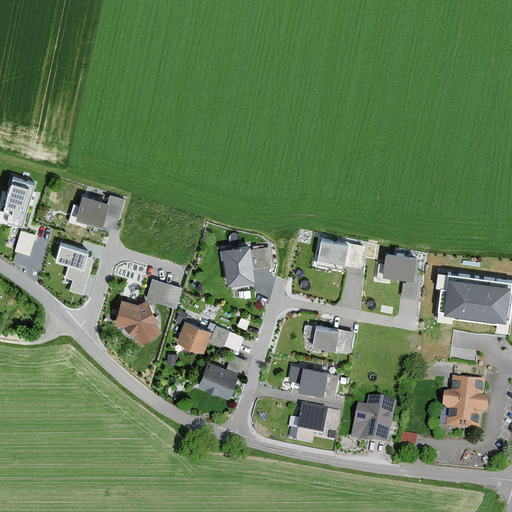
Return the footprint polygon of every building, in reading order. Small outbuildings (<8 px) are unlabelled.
[(35,181),(14,175),(4,209),(10,211),(8,218),(22,223),(35,181)] [(110,195),(108,203),(83,196),(76,219),(103,227),(106,216),(119,219),(124,199),(110,195)] [(21,228),(15,249),(30,254),(37,233),(21,228)] [(348,242),(322,237),(318,256),(344,261),(348,242)] [(89,250),(61,241),(56,258),(70,263),(66,276),(73,278),(70,288),(82,292),(93,257),(88,255),(89,250)] [(256,282),(250,245),(224,249),(230,287),(256,282)] [(396,253),(385,252),(383,275),(414,278),(416,255),(405,254),(405,251),(396,250),(396,253)] [(511,283),(448,274),(443,310),(506,319),(511,283)] [(172,286),(153,280),(148,299),(167,305),(172,286)] [(124,333),(128,336),(134,336),(138,344),(160,332),(154,321),(157,319),(146,300),(138,305),(121,300),(114,325),(123,327),(124,333)] [(204,352),(211,331),(185,322),(188,315),(180,313),(176,323),(183,326),(177,342),(204,352)] [(349,352),(353,332),(316,326),(313,346),(349,352)] [(244,338),(216,327),(210,342),(238,352),(244,338)] [(197,387),(229,399),(244,362),(231,357),(226,370),(207,363),(197,387)] [(328,373),(302,367),(297,389),(334,398),(339,378),(327,375),(328,373)] [(483,399),(485,382),(453,377),(451,394),(445,393),(443,412),(450,413),(448,428),(478,432),(481,414),(486,415),(489,400),(483,399)] [(358,404),(350,439),(384,446),(394,403),(370,398),(368,407),(358,404)] [(336,434),(340,414),(302,406),(297,432),(323,436),(324,432),(336,434)]
